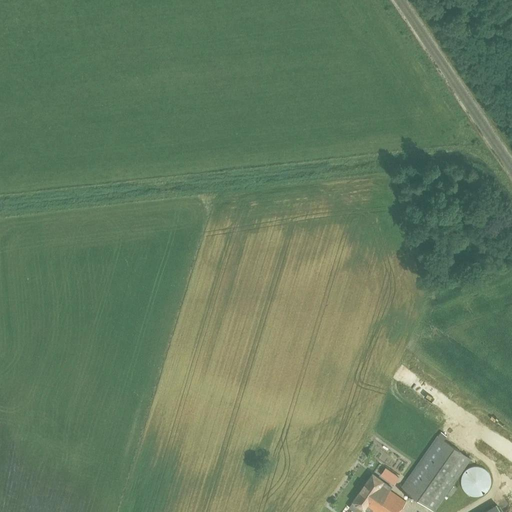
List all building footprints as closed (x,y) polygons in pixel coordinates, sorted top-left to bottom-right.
[(399,445),(407,450),(419,430),(411,425),(399,445)] [(437,435),(400,487),(434,511),(470,458),(437,435)] [(489,482),(490,480),(489,477),(488,474),(487,473),(485,470),(483,468),(480,467),(477,466),(475,466),(472,466),(469,467),(467,469),(465,470),(463,473),(462,475),(461,478),(461,481),(462,483),(462,486),(464,489),(466,491),(467,492),(470,493),(472,494),(475,494),(478,494),(481,493),(484,492),(486,490),(488,487),(489,485),(489,482)] [(387,479),(394,484),(399,477),(392,472),(387,479)] [(397,511),(405,500),(389,489),(391,486),(372,473),(353,501),(363,508),(369,511),(370,511),(371,511),(373,511),(397,511)] [(501,511),(496,503),(480,511),(501,511)]
